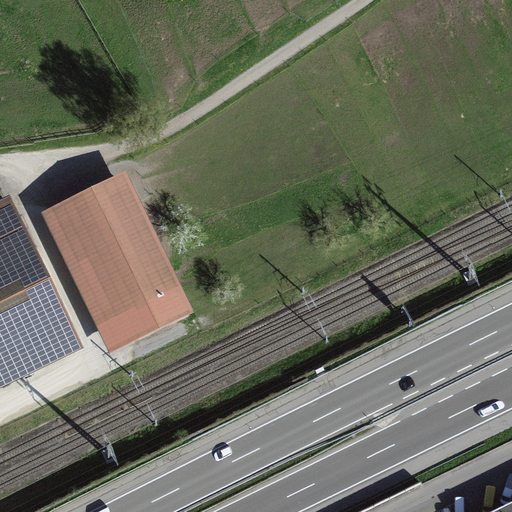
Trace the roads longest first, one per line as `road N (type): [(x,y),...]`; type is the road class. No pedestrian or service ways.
road 1 (motorway): [(511,324),(132,511)]
road 2 (track): [(8,162),(105,151),(154,135),(362,0)]
road 3 (motorway): [(256,511),(511,387)]
